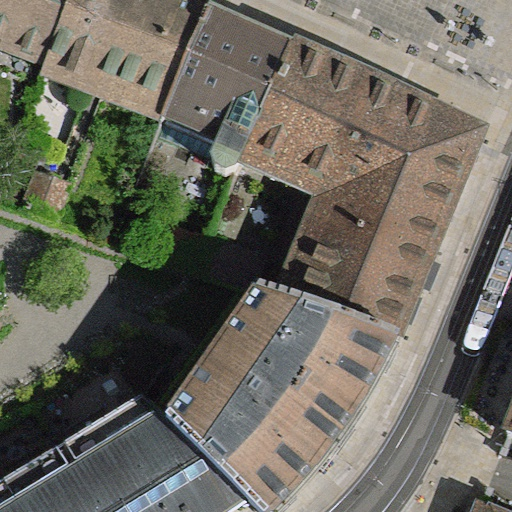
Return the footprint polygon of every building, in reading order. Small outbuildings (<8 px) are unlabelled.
[(0,0),(0,49),(10,53),(32,0),(0,0)] [(46,67),(50,58),(74,0),(32,0),(10,53),(46,67)] [(74,0),(50,58),(171,107),(209,15),(171,0),(74,0)] [(240,166),(293,52),(209,15),(171,107),(169,111),(226,135),(214,164),(217,172),(227,177),(236,175),(240,166)] [(320,204),(279,302),(399,343),(481,138),(293,52),(240,166),(320,204)] [(43,77),(165,122),(169,111),(171,107),(50,58),(46,67),(43,77)] [(226,135),(169,111),(165,122),(159,140),(214,164),(226,135)] [(8,174),(0,195),(0,204),(26,214),(37,185),(8,174)] [(39,181),(37,185),(26,214),(54,223),(67,190),(39,181)] [(210,245),(200,273),(244,289),(255,293),(265,263),(210,245)] [(262,296),(169,429),(252,511),(280,511),(326,463),(360,413),(399,343),(279,302),(262,296)] [(144,405),(62,455),(96,511),(252,511),(169,429),(155,416),(144,405)] [(96,511),(62,455),(0,492),(0,511),(96,511)]
